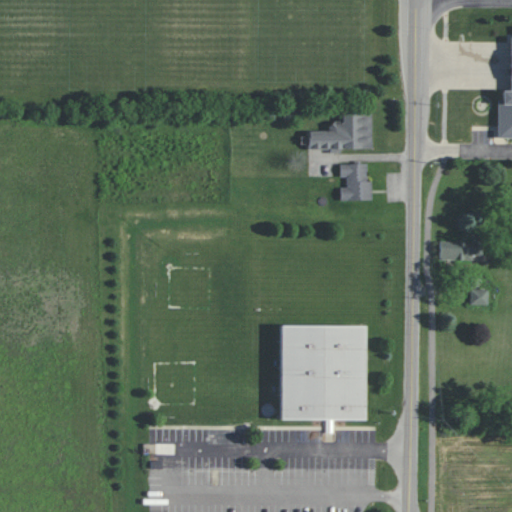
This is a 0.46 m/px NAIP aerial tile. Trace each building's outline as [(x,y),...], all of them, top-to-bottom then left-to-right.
[(497,138),(511,137),(511,36),(509,36),(509,90),(501,90),(501,99),(497,99),(497,138)] [(372,149),(371,111),(341,112),(341,121),(328,121),(328,130),(307,131),(308,150),(372,149)] [(339,164),(340,176),(345,176),(346,187),(339,187),(339,200),(369,200),(369,163),(339,164)] [(470,242),(439,241),(438,260),(471,261),(472,254),(481,254),(481,235),(471,234),(470,242)] [(469,304),(487,304),(488,289),(470,289),(469,304)] [(364,326),(280,325),(279,419),(363,420),(364,326)] [(208,443),(245,444),(246,428),(208,427),(208,443)]
